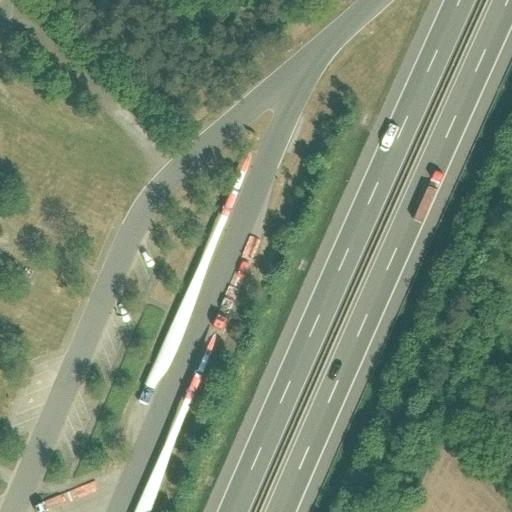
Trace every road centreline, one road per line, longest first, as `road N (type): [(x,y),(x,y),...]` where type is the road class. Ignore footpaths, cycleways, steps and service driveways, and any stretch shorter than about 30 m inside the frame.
road 1 (motorway): [(463,0),(231,511)]
road 2 (motorway): [(281,511),(508,0)]
